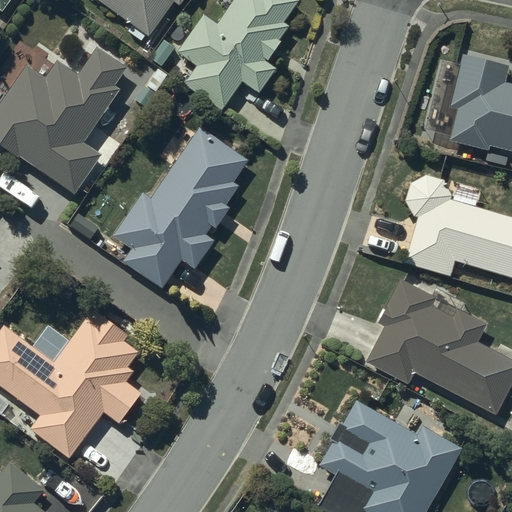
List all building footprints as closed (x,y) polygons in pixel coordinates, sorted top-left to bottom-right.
[(104,0),(132,20),(126,27),(140,37),(145,30),(147,31),(168,0),(104,0)] [(293,0),(228,0),(215,20),(202,11),(177,47),(197,61),(184,80),(220,105),(240,75),(258,87),(275,63),(263,55),(287,21),(281,17),(293,0)] [(0,129),(8,136),(25,147),(23,151),(48,167),(54,159),(85,180),(111,143),(94,131),(137,70),(91,38),(62,78),(58,75),(48,89),(33,78),(17,101),(6,93),(0,101),(0,129)] [(511,78),(503,77),(507,60),(462,49),(449,101),(456,103),(448,136),(485,145),(486,141),(511,147),(511,78)] [(246,155),(198,123),(150,194),(142,188),(113,230),(133,243),(124,256),(161,282),(180,254),(193,262),(212,234),(204,228),(210,218),(215,221),(227,203),(223,200),(236,182),(230,178),(246,155)] [(511,271),(511,212),(449,194),(449,189),(442,174),(425,170),(409,179),(405,195),(413,211),(417,212),(403,257),(449,271),(454,254),(511,271)] [(384,320),(366,355),(407,378),(413,367),(495,409),(511,375),(511,356),(475,337),(485,319),(456,304),(452,312),(428,300),(432,292),(400,275),(379,317),(384,320)] [(94,314),(89,311),(54,358),(4,321),(0,326),(0,380),(41,410),(31,423),(70,451),(102,406),(118,417),(139,387),(124,376),(131,366),(126,363),(135,350),(128,345),(130,341),(123,336),(127,330),(97,309),(94,314)] [(318,459),(334,468),(316,501),(336,511),(359,511),(362,508),(369,511),(421,511),(461,444),(421,421),(416,430),(355,394),(341,419),(337,417),(329,432),(332,434),(318,459)] [(0,511),(49,511),(33,498),(43,486),(9,457),(0,468),(0,511)]
